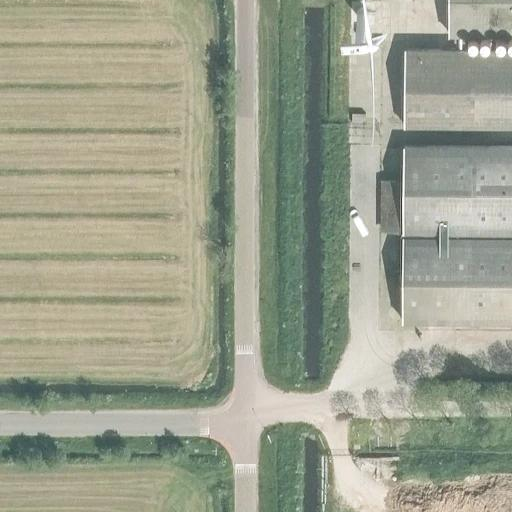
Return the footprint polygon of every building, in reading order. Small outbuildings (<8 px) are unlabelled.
[(511,0),(449,0),(449,31),(511,31),(511,0)] [(364,10),(362,10),(361,10),(360,10),(358,11),(357,11),(356,13),(356,14),(356,15),(356,17),(356,18),(357,19),(358,20),(359,21),(360,21),(362,22),(363,21),(365,21),(366,20),(367,19),(367,18),(368,16),(368,15),(367,14),(367,12),(366,11),(365,10),(364,10)] [(405,122),(511,123),(511,45),(405,45),(405,122)] [(383,226),(404,226),(404,317),(511,318),(511,143),(405,142),(405,174),(383,174),(383,226)] [(434,367),(381,370),(381,381),(434,378),(434,367)]
